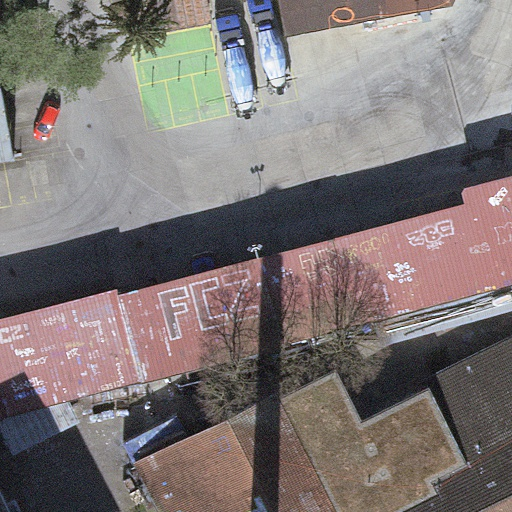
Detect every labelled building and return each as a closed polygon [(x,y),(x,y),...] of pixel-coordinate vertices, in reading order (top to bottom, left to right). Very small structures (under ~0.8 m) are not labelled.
[(0,0),(0,10),(38,4),(37,0),(0,0)] [(207,0),(159,0),(164,24),(210,16),(207,0)] [(286,0),(292,30),(453,5),(454,0),(286,0)] [(13,128),(4,80),(0,80),(0,154),(17,152),(13,128)] [(118,290),(0,321),(0,407),(2,414),(64,397),(511,279),(511,178),(470,190),(474,205),(120,298),(118,290)] [(511,283),(375,321),(381,345),(511,308),(511,283)] [(406,511),(511,511),(511,345),(361,421),(406,511)] [(406,511),(361,421),(335,370),(281,395),(279,391),(140,461),(165,511),(406,511)] [(64,397),(2,414),(18,446),(73,419),(64,397)] [(0,511),(10,511),(0,491),(0,511)]
